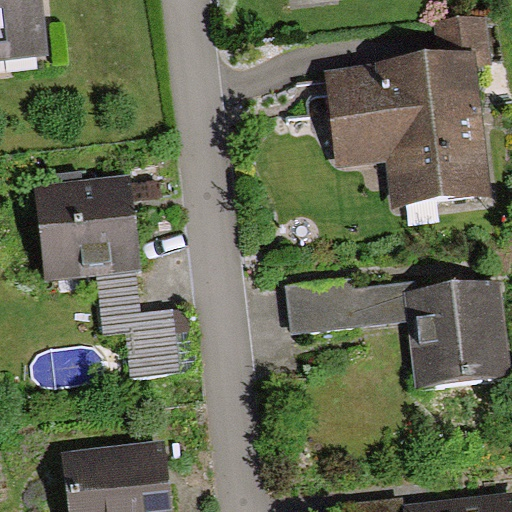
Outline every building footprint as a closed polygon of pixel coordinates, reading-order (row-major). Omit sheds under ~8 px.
[(43,0),(0,0),(0,64),(51,58),(43,0)] [(441,61),(337,71),(346,172),(392,167),(396,208),(489,200),(477,72),(494,70),(489,21),(437,25),(441,61)] [(138,171),(45,179),(53,269),(99,265),(146,260),(138,171)] [(146,260),(99,265),(104,319),(133,316),(138,365),(182,361),(177,301),(150,304),(146,260)] [(364,280),(287,289),(293,339),(411,325),(418,390),(511,379),(511,363),(503,285),(427,293),(426,285),(365,292),(364,280)] [(175,511),(167,434),(70,444),(76,511),(175,511)] [(511,511),(511,498),(406,511),(511,511)]
